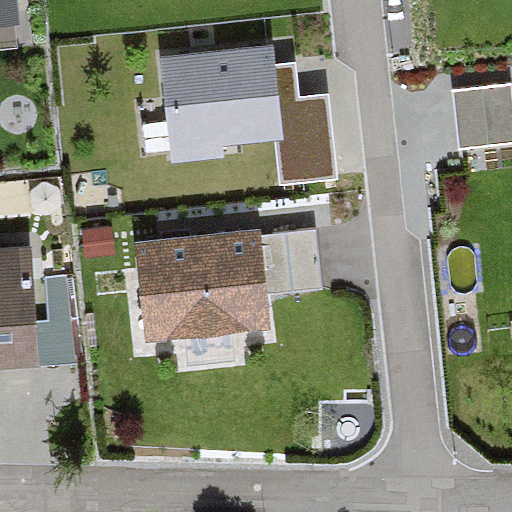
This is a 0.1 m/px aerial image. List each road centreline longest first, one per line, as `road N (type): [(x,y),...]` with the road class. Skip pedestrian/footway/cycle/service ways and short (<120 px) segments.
road 1 (residential): [(420,490),(366,0)]
road 2 (residential): [(420,490),(0,488)]
